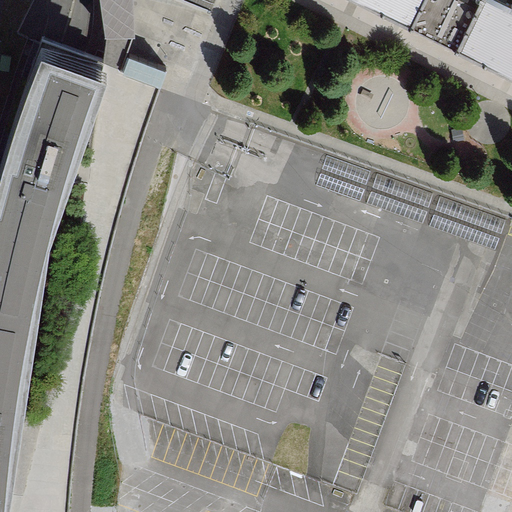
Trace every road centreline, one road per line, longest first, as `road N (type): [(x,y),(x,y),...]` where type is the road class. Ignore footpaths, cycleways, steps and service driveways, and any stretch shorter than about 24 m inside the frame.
road 1 (residential): [(230,0),(160,139),(129,240),(107,329),(90,511)]
road 2 (unknown): [(0,205),(38,83),(114,86)]
